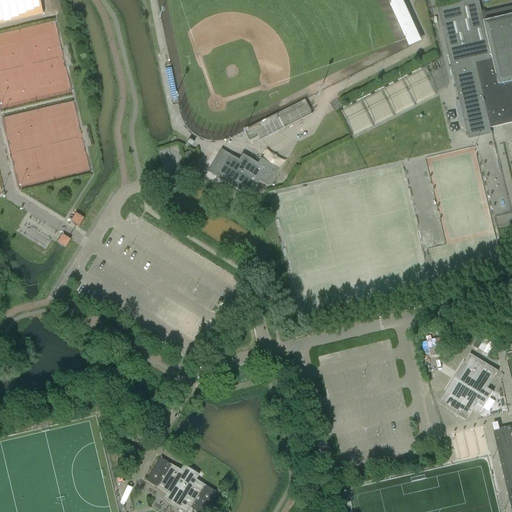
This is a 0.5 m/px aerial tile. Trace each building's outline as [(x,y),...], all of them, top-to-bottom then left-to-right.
[(409,46),(422,41),(404,0),(393,0),(390,1),(409,46)] [(511,6),(482,14),(489,45),(492,58),(475,62),(490,128),(511,122),(511,6)] [(467,134),(490,128),(475,62),(492,58),(489,45),(448,55),(467,134)] [(276,114),(243,130),(243,131),(246,136),(248,140),(249,141),(250,140),(252,139),(257,137),(259,140),(312,114),(307,104),(306,102),(305,101),(305,99),(276,114)] [(221,149),(207,172),(224,182),(224,183),(225,183),(225,182),(240,192),(236,198),(245,203),(259,181),(267,186),(267,187),(278,169),(261,159),(261,158),(257,164),(242,154),(238,160),(221,149)] [(189,152),(185,154),(189,165),(194,162),(189,152)] [(84,218),(75,213),(70,222),(78,227),(84,218)] [(56,243),(65,248),(70,240),(62,234),(56,243)] [(479,336),(473,346),(478,349),(484,339),(479,336)] [(484,339),(478,349),(483,352),(489,342),(484,339)] [(489,342),(483,352),(488,355),(494,345),(489,342)] [(463,366),(439,404),(456,415),(467,421),(474,409),(480,413),(484,408),(493,392),(487,388),(498,371),(470,354),(463,366)] [(493,430),(510,501),(511,511),(511,430),(511,426),(500,428),(493,430)] [(195,511),(203,511),(216,492),(215,492),(196,480),(199,475),(183,465),(180,470),(160,458),(146,481),(166,494),(181,503),(177,509),(182,511),(187,511),(190,508),(195,511)]
